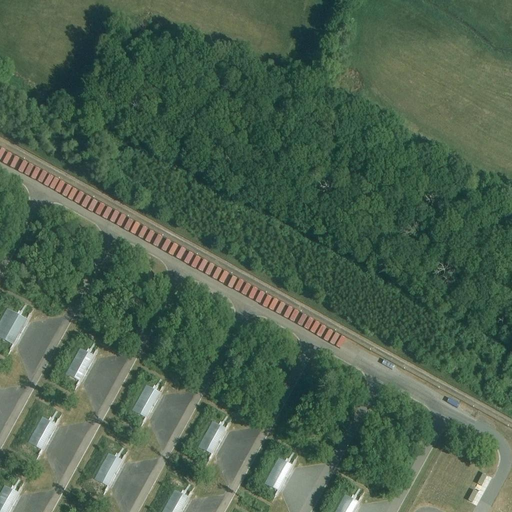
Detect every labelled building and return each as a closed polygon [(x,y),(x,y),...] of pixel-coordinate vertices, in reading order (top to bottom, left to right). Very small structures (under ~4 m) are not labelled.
[(26,321),(6,310),(0,320),(0,340),(11,346),(26,321)] [(93,357),(79,350),(65,376),(78,383),(93,357)] [(162,395),(148,388),(134,414),(148,421),(162,395)] [(55,426),(41,418),(27,444),(41,452),(55,426)] [(225,430),(211,423),(197,448),(211,456),(225,430)] [(124,464),(111,456),(96,482),(110,490),(124,464)] [(291,466),(277,459),(263,485),(277,492),(291,466)] [(7,511),(17,494),(4,487),(0,494),(0,511),(7,511)] [(180,511),(187,499),(174,491),(162,511),(180,511)] [(351,511),(357,503),(343,495),(334,511),(351,511)]
